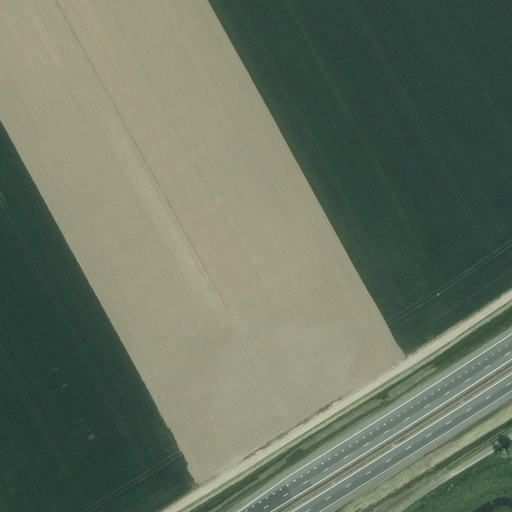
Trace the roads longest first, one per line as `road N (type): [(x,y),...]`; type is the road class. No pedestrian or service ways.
road 1 (unclassified): [(171,511),(511,296)]
road 2 (motorway): [(511,350),(259,511)]
road 3 (motorway): [(304,511),(511,383)]
